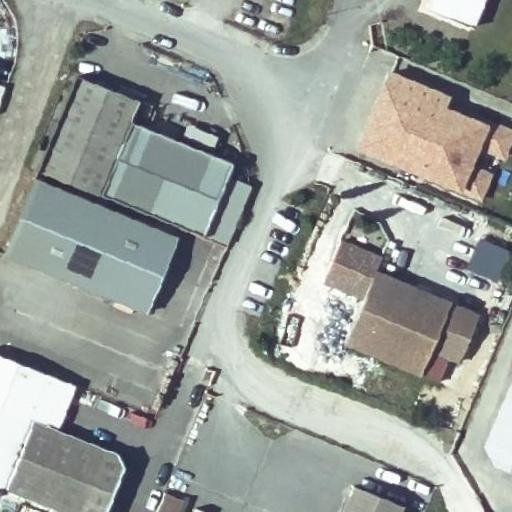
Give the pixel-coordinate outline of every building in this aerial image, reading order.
[(428,0),(424,9),(471,27),(481,0),(428,0)] [(381,71),(351,156),(481,201),(491,171),(473,165),(478,152),(504,161),(511,137),(511,130),(444,107),(448,94),(381,71)] [(37,170),(100,196),(130,121),(139,99),(78,74),(47,152),(38,148),(29,167),(37,170)] [(130,121),(100,196),(180,228),(202,237),(232,163),(130,121)] [(100,196),(37,170),(3,253),(146,311),(180,228),(100,196)] [(464,269),(495,282),(508,250),(476,238),(464,269)] [(338,240),(322,281),(364,298),(345,343),(421,373),(431,350),(459,361),(479,314),(375,273),(381,257),(338,240)] [(71,380),(0,348),(0,485),(63,511),(107,511),(124,470),(112,447),(53,422),(71,380)] [(511,375),(482,446),(494,468),(511,475),(511,375)] [(355,483),(343,511),(398,511),(402,503),(355,483)] [(161,493),(152,511),(175,511),(180,501),(161,493)]
